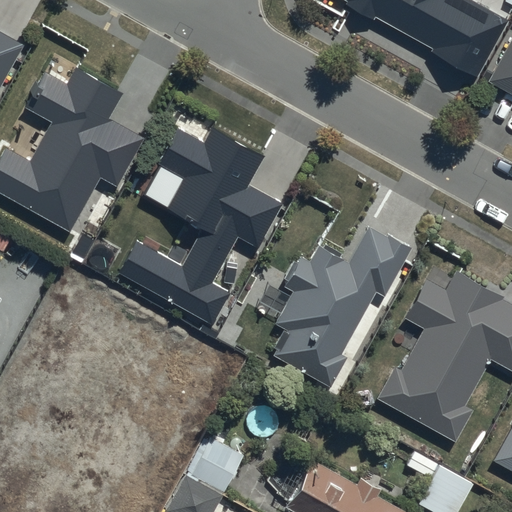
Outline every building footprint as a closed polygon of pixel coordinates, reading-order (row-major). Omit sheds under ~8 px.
[(349,0),(475,73),(505,22),(467,0),(349,0)] [(0,73),(21,34),(0,22),(0,73)] [(511,48),(490,83),(511,96),(511,48)] [(4,141),(0,147),(0,188),(68,225),(96,172),(114,182),(142,131),(106,111),(120,85),(72,59),(62,75),(42,62),(19,96),(49,116),(28,154),(4,141)] [(131,233),(116,262),(212,318),(229,288),(212,278),(239,232),(256,242),(281,198),(248,175),(263,145),(209,116),(199,134),(175,121),(157,154),(182,167),(164,201),(201,220),(180,259),(131,233)] [(282,322),(268,349),(324,378),(371,287),(381,292),(407,242),(364,220),(347,253),(318,231),(273,317),(282,322)] [(418,321),(376,391),(451,436),(470,404),(461,398),(488,352),(511,366),(511,365),(511,300),(453,266),(443,283),(425,272),(401,311),(418,321)] [(511,418),(493,454),(511,464),(511,418)] [(278,499),(300,511),(415,511),(416,511),(306,450),(278,499)] [(437,468),(437,467),(413,453),(405,469),(429,482),(415,508),(423,511),(459,511),(472,488),(437,468)] [(186,470),(165,509),(170,511),(209,511),(222,490),(186,470)]
